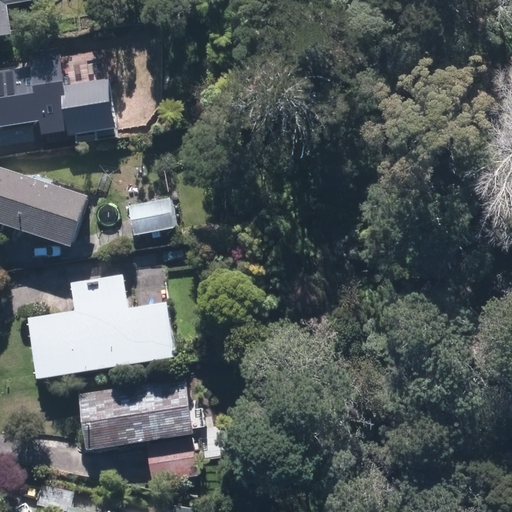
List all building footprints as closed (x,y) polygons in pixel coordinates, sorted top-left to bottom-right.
[(0,0),(0,44),(14,42),(9,10),(38,5),(36,0),(0,0)] [(0,131),(44,125),(45,138),(77,134),(70,86),(65,87),(60,52),(31,56),(33,72),(0,76),(0,131)] [(0,175),(0,228),(72,253),(88,206),(0,175)] [(173,202),(127,211),(133,241),(179,233),(173,202)] [(27,323),(37,381),(173,359),(164,305),(127,311),(122,279),(72,287),(76,315),(27,323)] [(77,397),(86,452),(192,436),(184,381),(77,397)] [(80,437),(42,440),(45,474),(83,471),(80,437)] [(197,452),(149,458),(152,487),(201,481),(197,452)]
